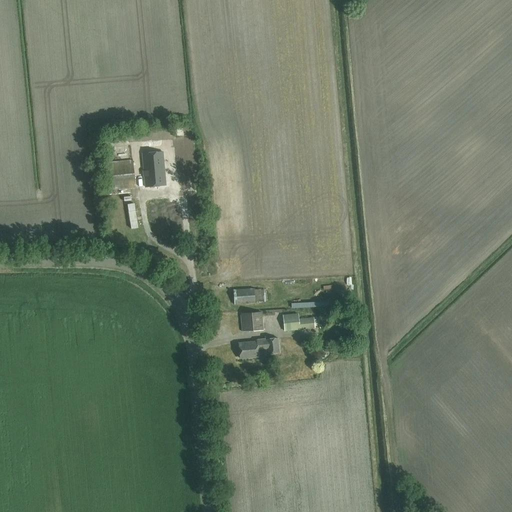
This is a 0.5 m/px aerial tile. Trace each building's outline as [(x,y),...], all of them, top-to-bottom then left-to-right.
[(158,147),(157,139),(147,140),(148,147),(158,147)] [(145,187),(165,185),(162,153),(142,155),(145,187)] [(105,201),(136,199),(136,193),(129,193),(129,195),(119,195),(118,190),(135,189),(133,161),(105,163),(107,190),(104,190),(105,201)] [(125,200),(125,208),(135,208),(134,200),(125,200)] [(246,243),(245,237),(225,238),(226,259),(234,258),(233,243),(246,243)] [(255,302),(266,302),(265,289),(254,290),(254,289),(234,290),(235,305),(255,304),(255,302)] [(242,332),(263,330),(261,312),(240,314),(242,332)] [(299,314),(282,315),(284,331),(315,328),(314,318),(299,319),(299,314)] [(263,337),(264,340),(256,340),(256,342),(239,344),(240,359),(259,357),(258,349),(265,348),(266,354),(278,352),(277,339),(270,339),(270,336),(263,337)]
